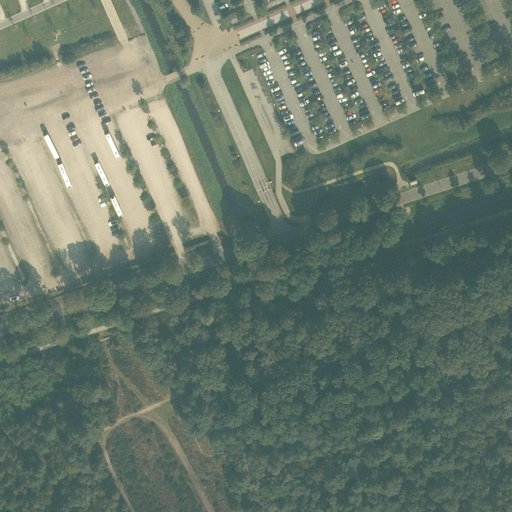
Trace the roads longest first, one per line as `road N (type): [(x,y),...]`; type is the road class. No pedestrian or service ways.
road 1 (tertiary): [(0,331),(511,162)]
road 2 (track): [(171,395),(192,354),(327,302)]
